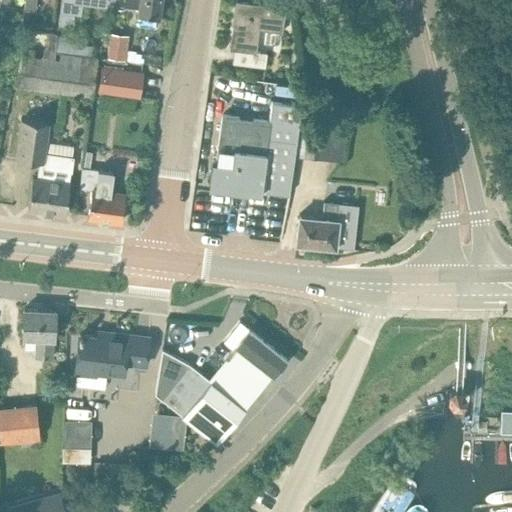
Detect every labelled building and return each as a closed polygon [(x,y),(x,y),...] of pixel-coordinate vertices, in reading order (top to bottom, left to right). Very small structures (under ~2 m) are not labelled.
[(24,0),(23,9),(34,10),(35,0),(24,0)] [(72,26),(74,13),(81,14),(83,0),(95,0),(115,3),(115,0),(61,0),(58,24),(72,26)] [(124,0),(124,5),(138,6),(137,14),(159,17),(160,0),(124,0)] [(228,50),(233,51),(232,62),(264,68),(266,52),(255,51),(258,28),(281,32),(285,8),(236,0),(228,50)] [(54,52),(56,32),(28,27),(25,45),(23,44),(14,85),(91,97),(96,68),(97,59),(54,52)] [(54,52),(97,59),(97,58),(96,58),(98,45),(56,39),(57,33),(56,32),(54,52)] [(110,32),(107,55),(117,56),(120,33),(110,32)] [(137,98),(140,75),(102,70),(98,93),(137,98)] [(294,155),(301,113),(303,104),(272,100),(269,121),(222,114),(212,185),(260,191),(260,190),(288,193),(294,155)] [(301,113),(294,155),(342,161),(348,119),(301,113)] [(68,180),(69,171),(71,171),(74,153),(47,150),(51,121),(20,117),(14,158),(43,162),(42,165),(38,164),(36,176),(32,175),(27,207),(65,212),(69,180),(68,180)] [(79,187),(91,189),(87,215),(120,220),(124,193),(110,191),(113,170),(99,168),(98,169),(82,166),(79,187)] [(336,217),(337,202),(324,201),(322,215),(299,213),(296,241),(335,245),(338,217),(336,217)] [(25,341),(37,342),(36,357),(52,358),(53,338),(54,338),(56,309),(24,308),(22,337),(25,337),(25,341)] [(274,374),(287,358),(249,327),(235,344),(239,347),(211,381),(190,364),(162,348),(156,385),(155,392),(216,442),(227,429),(244,408),(243,406),(271,372),(274,374)] [(146,365),(149,337),(111,332),(110,338),(81,334),(77,368),(124,374),(125,363),(146,365)] [(448,390),(448,398),(452,404),(460,405),(466,400),(467,393),(462,387),(454,385),(448,390)] [(37,404),(0,407),(0,440),(22,438),(38,437),(40,436),(37,404)] [(65,419),(65,446),(76,446),(77,419),(65,419)] [(62,446),(62,461),(90,462),(90,447),(76,446),(65,446),(62,446)] [(109,461),(96,461),(96,470),(109,471),(109,461)] [(65,511),(60,492),(7,507),(8,511),(65,511)]
